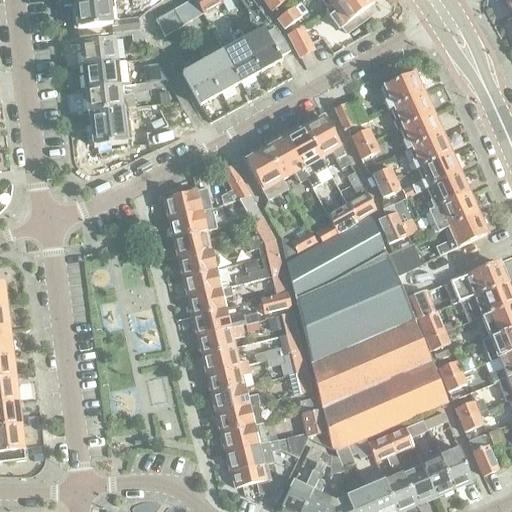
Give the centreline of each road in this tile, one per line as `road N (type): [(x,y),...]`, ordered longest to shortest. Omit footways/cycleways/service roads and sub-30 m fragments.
road 1 (residential): [(442,14),(212,145),(46,224)]
road 2 (residential): [(82,489),(46,224)]
road 3 (residential): [(46,224),(15,0)]
road 4 (secondary): [(511,150),(442,14)]
road 5 (residential): [(82,489),(148,483),(177,491),(203,511)]
